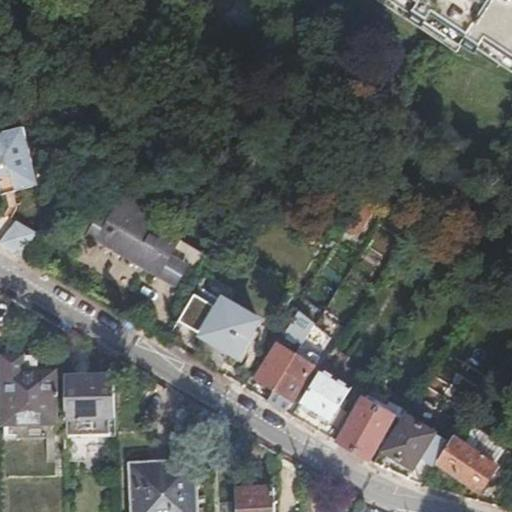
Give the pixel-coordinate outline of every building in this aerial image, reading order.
[(336,0),(450,70),(457,57),(507,88),(511,80),(511,2),(508,0),(336,0)] [(23,131),(0,136),(0,195),(30,189),(37,187),(23,131)] [(350,247),(378,202),(364,193),(336,239),(350,247)] [(104,217),(91,236),(106,246),(103,250),(122,261),(125,257),(153,275),(165,256),(171,259),(181,242),(165,231),(168,227),(156,220),(153,224),(124,206),(113,223),(104,217)] [(13,222),(0,244),(0,246),(21,259),(35,235),(13,222)] [(219,297),(196,336),(235,359),(258,320),(219,297)] [(272,389),(310,327),(294,317),(256,380),(272,389)] [(328,338),(310,327),(272,389),(267,398),(265,401),(285,413),(292,402),(288,400),(328,338)] [(23,368),(0,368),(0,433),(54,434),(54,384),(24,383),(23,368)] [(336,429),(347,413),(339,407),(350,389),(319,368),(295,406),(336,429)] [(87,377),(62,377),(62,442),(87,442),(87,377)] [(87,377),(87,442),(113,442),(113,377),(87,377)] [(251,388),(267,398),(272,389),(256,380),(251,388)] [(364,399),(336,443),(352,452),(379,408),(364,399)] [(394,417),(379,408),(352,452),(364,460),(366,460),(394,417)] [(446,440),(404,415),(381,451),(414,472),(421,460),(430,465),(446,440)] [(453,442),(436,467),(461,482),(478,493),(494,469),(453,442)] [(194,511),(192,464),(130,468),(132,511),(194,511)] [(232,490),(233,511),(273,511),(273,489),(232,490)]
